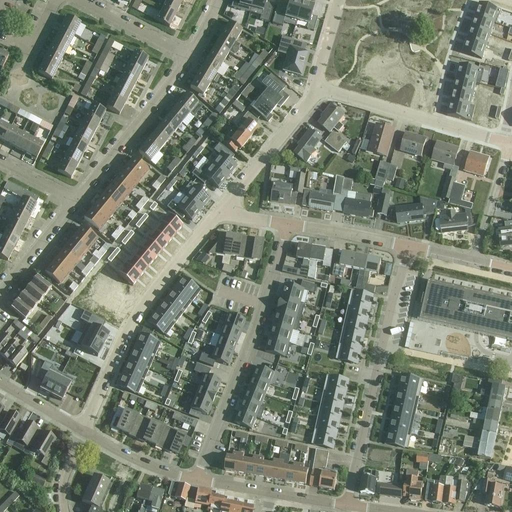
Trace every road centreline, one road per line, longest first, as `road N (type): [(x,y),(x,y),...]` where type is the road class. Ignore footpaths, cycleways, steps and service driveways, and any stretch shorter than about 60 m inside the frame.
road 1 (residential): [(194,480),(287,225)]
road 2 (residential): [(348,507),(407,247)]
road 3 (residential): [(82,431),(133,321),(219,213)]
road 4 (residential): [(502,141),(315,87)]
road 5 (residential): [(76,200),(190,57)]
road 6 (residential): [(219,213),(315,87)]
road 7 (residential): [(472,263),(510,143)]
road 8 (residential): [(190,57),(79,0)]
road 9 (tertiary): [(194,480),(82,431)]
road 10 (residential): [(407,247),(287,225)]
road 11 (residential): [(0,293),(76,200)]
